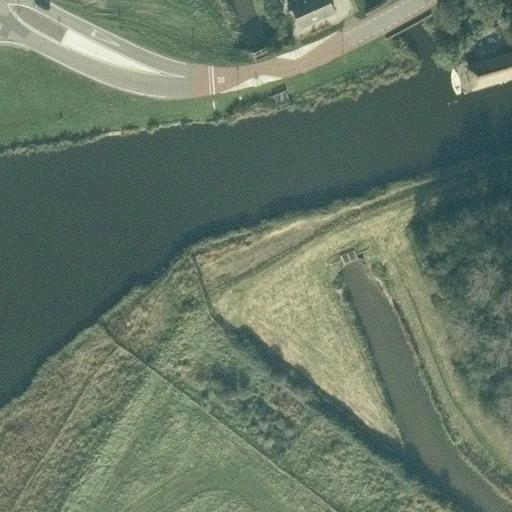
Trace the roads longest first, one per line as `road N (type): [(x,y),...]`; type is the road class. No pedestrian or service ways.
road 1 (tertiary): [(0,20),(126,79),(213,79)]
road 2 (tertiary): [(213,79),(98,39),(40,0)]
road 3 (tertiary): [(373,27),(280,68),(213,79)]
road 4 (track): [(160,402),(83,511)]
